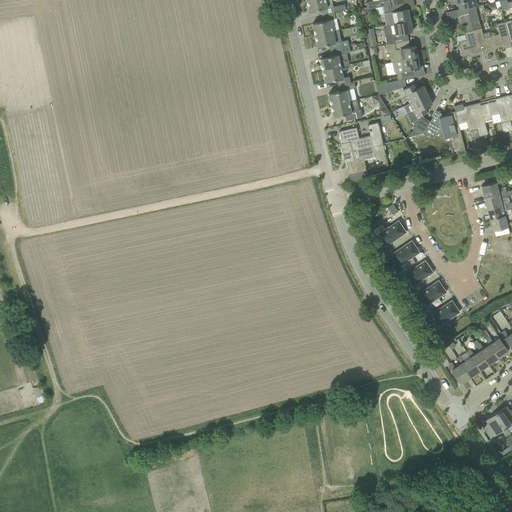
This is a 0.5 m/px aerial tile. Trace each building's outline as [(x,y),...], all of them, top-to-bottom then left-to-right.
[(331,1),(325,2),(324,0),(308,0),(306,0),(309,12),(320,10),(321,15),(334,13),(331,1)] [(374,0),(365,2),(367,9),(382,6),(403,2),(402,0),(374,0)] [(449,0),(451,5),(457,3),(458,9),(467,8),(475,6),(476,6),(475,0),(449,0)] [(508,8),(507,3),(506,0),(503,0),(499,1),(501,10),(508,8)] [(404,9),(403,2),(382,6),(384,14),(383,14),(385,25),(410,20),(407,9),(404,9)] [(478,17),(475,6),(467,8),(468,11),(470,19),(478,17)] [(479,55),(471,26),(470,19),(468,11),(467,8),(458,9),(456,10),(458,18),(459,17),(462,29),(464,29),(464,32),(466,39),(457,41),(458,45),(459,44),(462,57),(470,55),(470,57),(479,55)] [(330,20),(335,19),(334,13),(321,15),(323,21),(312,24),(314,36),(332,31),(330,20)] [(412,32),(410,20),(385,25),(384,25),(387,36),(385,37),(386,45),(387,45),(390,44),(390,43),(408,40),(406,33),(412,32)] [(510,47),(504,22),(496,24),(498,34),(491,36),(494,48),(501,46),(502,49),(510,47)] [(494,48),(491,36),(490,36),(489,32),(482,34),(480,24),(471,26),(479,55),(487,53),(486,50),(494,48)] [(375,44),(372,30),(365,31),(368,46),(375,44)] [(347,39),(341,41),(340,35),(333,37),(332,31),(314,36),(317,47),(328,45),(329,51),(342,48),(348,46),(347,39)] [(409,47),(408,40),(390,43),(390,44),(387,45),(390,62),(391,62),(417,57),(415,46),(409,47)] [(340,66),(338,55),(350,52),(348,46),(342,48),(329,51),(331,56),(320,59),(322,71),(340,66)] [(419,69),(417,57),(391,62),(393,71),(396,73),(397,80),(404,79),(405,79),(415,77),(414,70),(419,69)] [(343,78),(340,66),(322,71),(325,82),(336,80),(337,86),(350,83),(348,77),(343,78)] [(405,86),(404,79),(397,80),(385,83),(387,91),(399,89),(405,86)] [(354,82),(350,83),(337,86),(339,91),(328,94),(330,106),(348,102),(348,101),(346,90),(355,88),(354,82)] [(413,84),(404,89),(402,89),(409,103),(427,95),(423,86),(415,89),(413,84)] [(511,95),(511,94),(503,96),(509,120),(511,119),(511,95)] [(389,114),(378,95),(371,96),(373,104),(378,103),(379,108),(378,109),(380,116),(389,114)] [(432,104),(427,95),(409,103),(413,112),(408,115),(411,122),(416,125),(411,133),(416,135),(423,133),(429,122),(430,121),(423,118),(422,115),(426,112),(424,108),(432,104)] [(509,120),(503,96),(494,98),(495,101),(487,103),(491,115),(498,113),(501,123),(503,132),(507,131),(508,137),(511,136),(511,132),(511,126),(509,120)] [(358,110),(355,99),(348,101),(348,102),(330,106),(333,117),(344,115),(345,121),(361,117),(360,111),(358,110)] [(487,134),(484,121),(492,119),(491,115),(487,103),(480,105),(479,103),(470,105),(477,129),(476,129),(478,136),(481,147),(488,145),(486,134),(487,134)] [(477,129),(470,105),(462,107),(462,104),(453,106),(455,111),(458,124),(466,122),(468,131),(469,131),(474,149),(481,147),(478,136),(476,129),(477,129)] [(464,149),(458,124),(455,111),(446,114),(446,116),(438,118),(440,124),(436,125),(429,122),(423,133),(429,137),(430,136),(442,133),(444,138),(452,136),(455,151),(464,149)] [(356,128),(348,129),(339,132),(342,147),(340,147),(341,153),(382,144),(378,123),(367,125),(370,136),(359,138),(356,128)] [(387,165),(385,156),(382,144),(341,153),(343,160),(345,159),(348,174),(366,170),(363,160),(374,157),(377,168),(387,165)] [(481,186),(484,197),(506,191),(505,186),(497,188),(496,182),(481,186)] [(509,203),(507,197),(511,195),(511,189),(506,191),(484,197),(486,208),(508,203),(509,203)] [(508,203),(486,208),(489,220),(511,214),(510,209),(509,209),(508,203)] [(397,210),(392,204),(387,207),(390,212),(392,214),(397,210)] [(511,218),(511,215),(511,214),(489,220),(492,231),(507,227),(506,221),(511,218)] [(406,232),(398,221),(385,229),(381,224),(374,229),(373,230),(377,236),(379,235),(386,246),(397,238),(406,232)] [(372,232),(368,226),(364,228),(367,234),(372,232)] [(411,258),(419,252),(411,241),(391,254),(399,266),(411,258)] [(387,257),(383,251),(379,254),(381,257),(383,260),(387,257)] [(412,285),(432,272),(424,260),(405,274),(409,280),(412,285)] [(400,277),(396,271),(392,274),(394,278),(396,280),(400,277)] [(438,297),(446,292),(438,280),(418,294),(426,305),(438,297)] [(414,297),(410,291),(405,294),(408,298),(409,300),(414,297)] [(454,315),(459,312),(451,300),(431,314),(439,325),(454,315)] [(427,317),(423,311),(419,314),(421,317),(423,320),(427,317)] [(511,332),(508,336),(504,331),(500,333),(511,350),(511,332)] [(498,358),(508,351),(499,338),(493,342),(489,337),(485,340),(489,345),(498,358)] [(489,345),(483,349),(480,343),(476,346),(479,351),(480,351),(488,364),(498,358),(489,345)] [(480,351),(479,351),(474,355),(470,350),(466,352),(470,358),(470,357),(479,371),(488,364),(480,351)] [(461,356),(457,359),(460,364),(469,377),(479,371),(470,357),(470,358),(464,361),(461,356)] [(469,377),(460,364),(455,368),(451,363),(447,365),(460,383),(469,377)] [(46,402),(41,386),(37,388),(38,390),(34,392),(36,398),(39,404),(46,402)] [(511,424),(511,408),(510,410),(507,406),(497,413),(507,428),(507,427),(510,432),(511,430),(511,426),(511,425),(511,424)] [(507,428),(497,413),(486,420),(488,422),(483,426),(491,438),(502,431),(506,436),(511,433),(510,432),(507,427),(507,428)]
